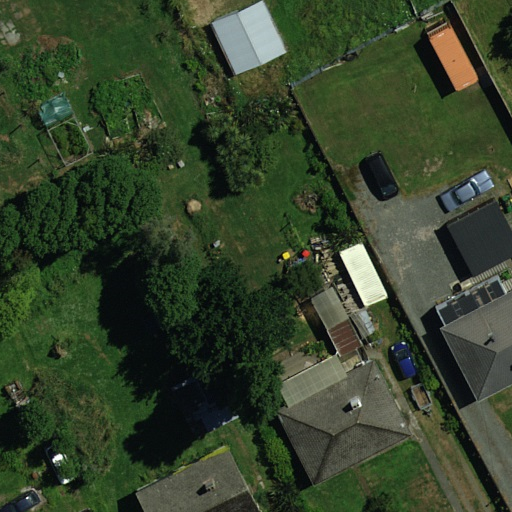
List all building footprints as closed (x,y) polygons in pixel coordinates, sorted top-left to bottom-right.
[(271,0),(266,0),(214,24),(239,80),(296,54),(271,0)] [(511,27),(497,0),(492,0),(466,14),(496,72),(511,64),(511,27)] [(399,160),(357,179),(387,248),(429,229),(399,160)] [(511,295),(448,333),(492,409),(511,397),(511,295)] [(379,356),(281,415),(326,492),(425,433),(379,356)] [(199,460),(135,491),(145,511),(284,511),(260,461),(211,485),(199,460)]
